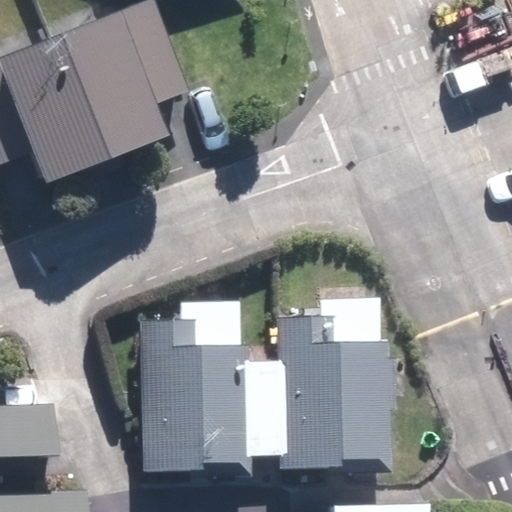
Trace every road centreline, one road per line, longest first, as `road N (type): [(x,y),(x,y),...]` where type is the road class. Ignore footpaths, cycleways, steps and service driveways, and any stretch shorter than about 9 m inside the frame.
road 1 (residential): [(415,127),(23,275)]
road 2 (residential): [(511,374),(415,127)]
road 3 (residential): [(121,511),(23,275)]
road 4 (residential): [(363,0),(415,127)]
